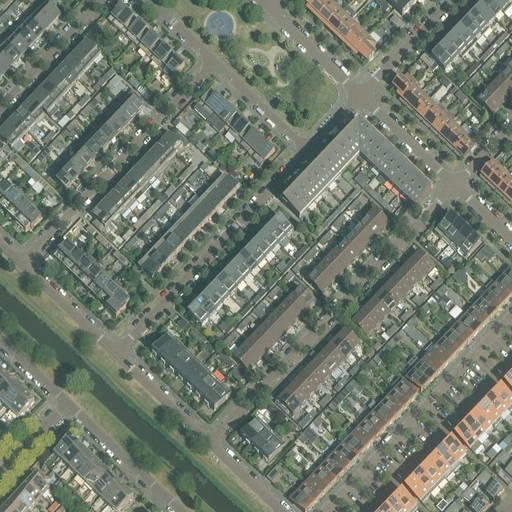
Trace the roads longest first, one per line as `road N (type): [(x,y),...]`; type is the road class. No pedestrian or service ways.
road 1 (residential): [(209,444),(456,185)]
road 2 (residential): [(115,355),(307,152)]
road 3 (residential): [(212,62),(22,265)]
road 4 (residential): [(511,314),(323,511)]
road 5 (residential): [(368,511),(511,361)]
road 6 (residential): [(0,106),(102,0)]
road 7 (residential): [(361,96),(454,0)]
road 8 (residential): [(67,403),(162,493)]
road 9 (residential): [(307,152),(212,62)]
road 10 (residential): [(456,185),(361,96)]
road 11 (residential): [(209,444),(115,355)]
road 12 (residential): [(115,355),(22,265)]
road 13 (residential): [(361,96),(270,10)]
